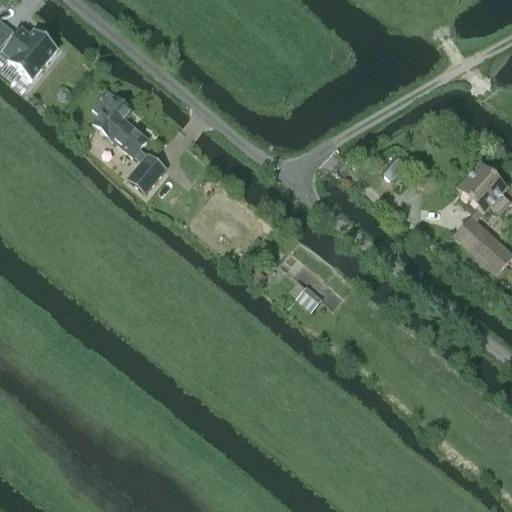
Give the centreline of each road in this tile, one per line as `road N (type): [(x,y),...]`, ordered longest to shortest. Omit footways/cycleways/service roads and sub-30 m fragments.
road 1 (unclassified): [(511,367),(286,180)]
road 2 (unclassified): [(286,180),(65,0)]
road 3 (unclassified): [(286,180),(324,149),(511,38)]
